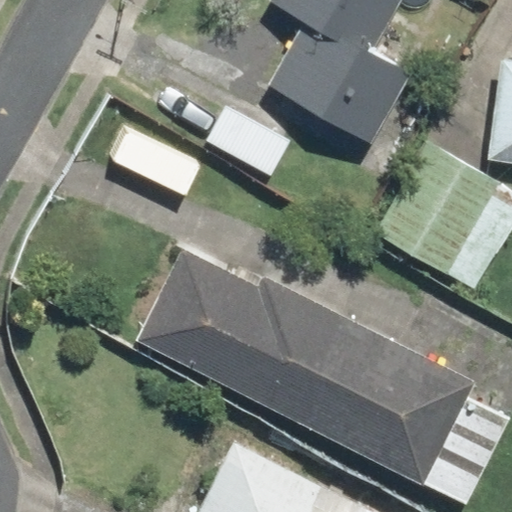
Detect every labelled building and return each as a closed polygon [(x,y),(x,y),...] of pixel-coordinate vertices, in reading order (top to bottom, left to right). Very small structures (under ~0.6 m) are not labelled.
[(393,0),(280,0),(301,10),(266,80),(372,133),(408,62),(371,44),(393,0)] [(511,56),(496,55),(487,162),(511,164),(511,56)] [(291,131),(233,99),(211,139),(270,171),(291,131)] [(511,222),(511,186),(423,132),(368,222),(472,286),(511,222)] [(511,408),(462,384),(470,370),(255,262),(247,277),(178,243),(134,332),(466,498),(511,408)] [(395,511),(232,432),(209,480),(193,511),(395,511)]
